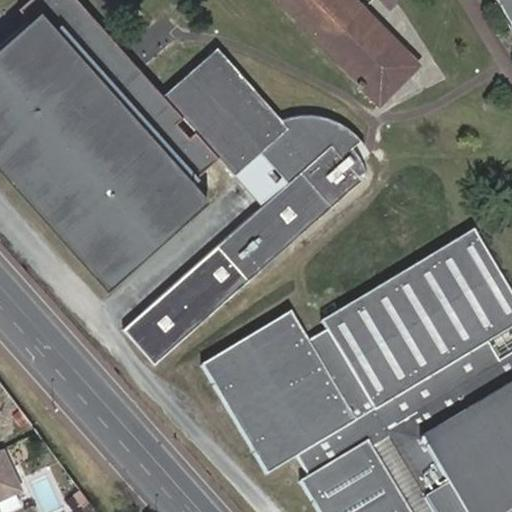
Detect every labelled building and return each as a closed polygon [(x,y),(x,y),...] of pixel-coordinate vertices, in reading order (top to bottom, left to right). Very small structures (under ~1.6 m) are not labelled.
[(153,365),(361,179),(357,175),(363,171),(360,159),(351,147),(359,139),(349,129),(332,120),(312,115),(294,116),(279,119),(216,48),(164,95),(163,96),(139,71),(135,75),(118,57),(123,52),(75,0),(28,0),(17,10),(28,22),(0,46),(0,171),(108,291),(209,199),(193,181),(218,158),(232,175),(259,151),(287,182),(122,330),(153,365)] [(363,9),(353,0),(271,0),(360,89),(367,83),(370,85),(375,87),(379,87),(384,87),(388,85),(392,82),(395,79),(396,77),(398,73),(398,70),(398,67),(398,64),(398,62),(396,59),(394,56),(357,15),(363,9)] [(511,0),(495,0),(511,27),(511,0)] [(373,19),(366,12),(363,9),(357,15),(394,56),(396,59),(398,62),(398,64),(398,67),(398,70),(398,73),(396,77),(395,79),(392,82),(388,85),(384,87),(379,87),(375,87),(370,85),(367,83),(360,89),(378,107),(419,66),(373,19)] [(123,52),(118,57),(135,75),(139,71),(131,62),(123,52)] [(511,357),(498,366),(491,356),(485,345),(511,329),(511,294),(474,232),(323,324),(328,331),(309,343),(291,315),(203,368),(269,477),(298,459),(310,478),(302,484),(319,511),(411,511),(375,452),(370,444),(388,433),(393,441),(429,500),(427,502),(433,511),(510,511),(511,511),(511,357)] [(370,444),(375,452),(393,441),(388,433),(370,444)] [(11,444),(0,448),(0,498),(27,489),(11,444)]
